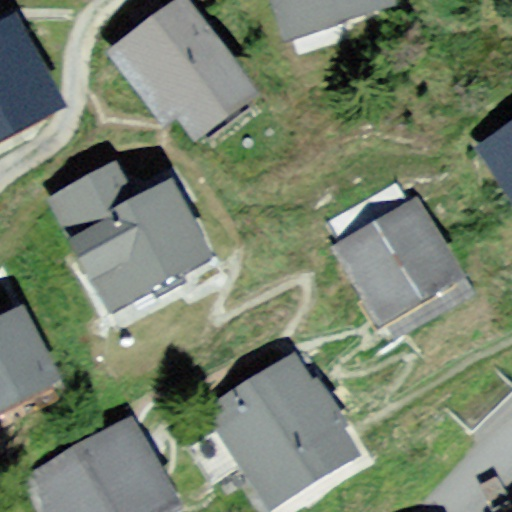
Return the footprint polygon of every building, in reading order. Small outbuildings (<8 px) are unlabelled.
[(379,0),(292,0),(301,28),(380,2),(379,0)] [(197,131),(210,122),(242,99),(182,17),(148,41),(143,35),(119,53),(166,117),(179,107),(197,131)] [(8,37),(1,40),(0,37),(0,131),(46,107),(8,37)] [(511,141),(494,153),(511,182),(511,141)] [(195,233),(183,211),(173,216),(164,200),(132,217),(111,178),(113,177),(110,171),(78,188),(80,192),(62,201),(98,269),(91,273),(92,276),(94,275),(109,303),(151,281),(159,297),(180,285),(172,270),(192,259),(193,261),(197,258),(195,254),(194,255),(185,239),(195,233)] [(412,213),(343,252),(380,316),(449,277),(412,213)] [(0,399),(45,376),(18,324),(9,306),(0,310),(0,399)] [(325,384),(306,354),(291,363),(210,413),(219,429),(187,449),(209,483),(241,464),(251,480),(253,483),(267,506),(270,511),(310,486),(352,461),(335,433),(339,431),(314,391),(325,384)] [(125,436),(36,483),(52,511),(155,511),(163,508),(125,436)]
